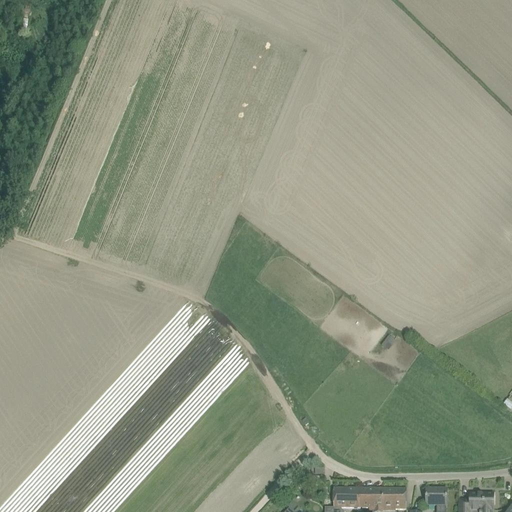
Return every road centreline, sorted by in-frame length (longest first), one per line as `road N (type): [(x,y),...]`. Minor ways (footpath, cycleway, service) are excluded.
road 1 (track): [(0,230),(193,301),(311,450)]
road 2 (residential): [(254,511),(311,450),(359,477),(511,471)]
